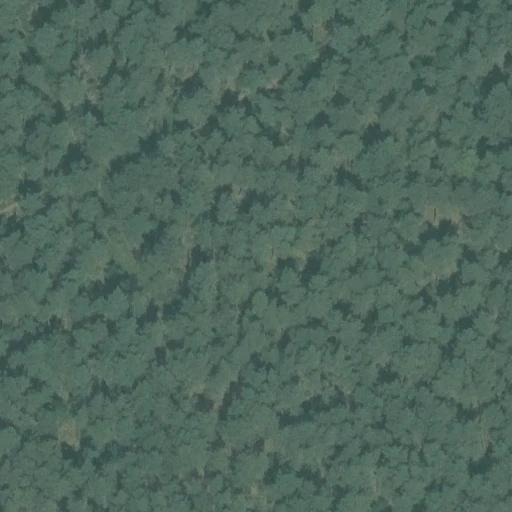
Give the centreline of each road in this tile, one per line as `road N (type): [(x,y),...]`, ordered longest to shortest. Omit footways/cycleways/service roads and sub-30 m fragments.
road 1 (track): [(236,511),(6,0)]
road 2 (track): [(0,216),(476,0)]
road 3 (track): [(511,382),(372,0)]
